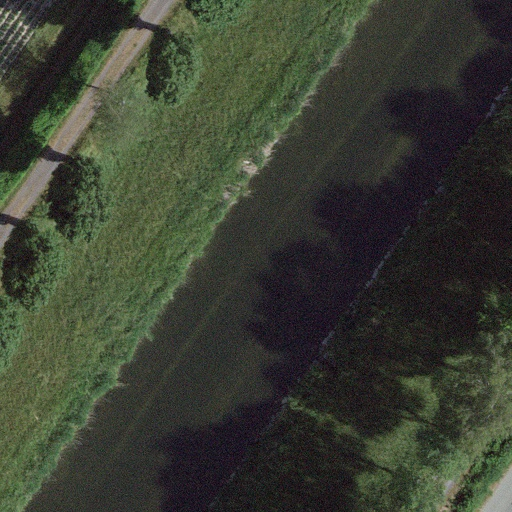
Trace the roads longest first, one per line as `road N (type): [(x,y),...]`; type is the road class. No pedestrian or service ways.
road 1 (track): [(147,0),(0,216)]
road 2 (track): [(414,511),(511,373)]
